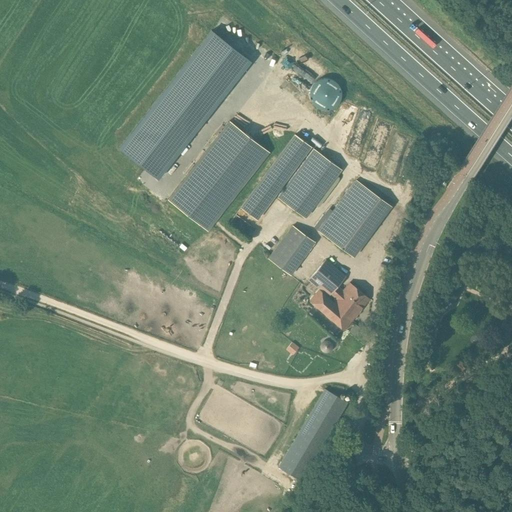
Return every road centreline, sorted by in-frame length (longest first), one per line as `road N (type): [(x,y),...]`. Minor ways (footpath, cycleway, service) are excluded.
road 1 (tertiary): [(398,457),(399,350),(417,274),(511,109)]
road 2 (track): [(308,382),(215,362),(0,284)]
road 3 (motorway): [(337,0),(511,157)]
road 4 (track): [(511,300),(486,358),(431,386),(413,411),(406,455)]
road 5 (motorway): [(511,123),(379,3)]
road 6 (unclassified): [(398,457),(357,452),(364,400),(352,380),(308,382)]
road 7 (track): [(398,457),(498,427),(511,436)]
